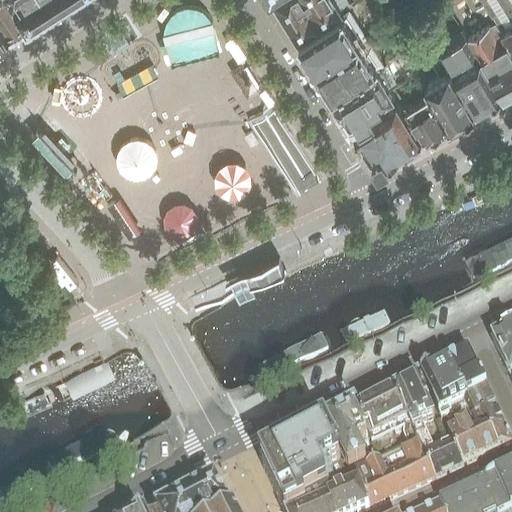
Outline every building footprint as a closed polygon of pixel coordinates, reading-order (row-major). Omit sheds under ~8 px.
[(0,0),(0,21),(9,34),(10,33),(8,29),(9,28),(12,32),(28,21),(25,18),(26,17),(14,0),(0,0)] [(29,21),(60,0),(14,0),(26,17),(29,21)] [(274,0),(299,38),(349,7),(344,0),(274,0)] [(511,0),(445,0),(503,92),(503,93),(511,88),(511,0)] [(299,39),(317,66),(360,39),(354,30),(360,26),(349,7),(299,38),(300,39),(299,39)] [(130,20),(99,40),(101,44),(110,58),(141,38),(130,20)] [(0,39),(9,34),(0,21),(0,39)] [(434,45),(449,68),(473,107),(473,106),(475,109),(476,109),(477,109),(477,108),(492,100),(501,95),(500,95),(501,94),(499,91),(461,28),(434,45)] [(337,90),(338,91),(385,63),(372,42),(364,47),(360,39),(317,66),(333,92),(334,91),(334,92),(337,90)] [(355,126),(356,126),(370,118),(366,110),(370,108),(394,94),(387,84),(395,79),(385,63),(338,91),(335,93),(335,94),(334,95),(344,110),(346,109),(349,115),(349,116),(355,126)] [(424,82),(430,93),(449,124),(464,115),(465,116),(475,110),(473,107),(449,68),(424,82)] [(404,108),(423,135),(425,138),(449,124),(430,93),(404,108)] [(362,137),(377,161),(379,165),(399,153),(399,152),(405,148),(406,149),(408,147),(409,150),(420,143),(419,141),(421,139),(420,137),(395,100),(394,94),(370,108),(366,110),(370,118),(356,126),(357,127),(356,128),(361,137),(362,137)] [(502,192),(450,214),(455,227),(507,205),(510,196),(502,192)] [(511,244),(463,267),(471,285),(511,266),(511,244)] [(455,271),(397,298),(405,316),(463,289),(455,271)] [(387,308),(340,329),(346,342),(393,320),(387,308)] [(326,329),(259,358),(266,375),(333,346),(326,329)] [(493,345),(504,366),(511,361),(511,332),(492,343),(493,345)] [(447,366),(458,389),(478,377),(468,355),(447,366)] [(464,406),(466,405),(458,389),(447,366),(431,375),(431,374),(421,379),(441,423),(466,412),(464,406)] [(95,375),(54,396),(62,412),(103,393),(95,375)] [(458,389),(466,405),(486,392),(478,377),(458,389)] [(408,425),(416,444),(422,457),(433,452),(423,426),(436,420),(418,382),(394,394),(408,425)] [(486,392),(466,405),(464,406),(466,412),(472,424),(476,423),(474,420),(495,410),(486,392)] [(416,444),(408,425),(394,394),(359,412),(375,445),(404,431),(403,439),(407,448),(416,444)] [(44,397),(0,416),(0,433),(50,411),(44,397)] [(483,437),(490,434),(503,427),(495,410),(474,420),(476,423),(483,437)] [(355,415),(325,430),(338,457),(347,474),(366,465),(361,454),(368,451),(363,440),(367,439),(355,415)] [(482,459),(499,451),(490,434),(483,437),(476,423),(472,424),(465,428),(482,459)] [(115,427),(47,464),(57,482),(125,445),(115,427)] [(511,444),(503,427),(490,434),(499,451),(511,445),(511,444)] [(449,444),(450,444),(462,469),(482,459),(465,428),(446,436),(449,444)] [(305,510),(301,511),(325,511),(321,503),(361,491),(371,483),(364,468),(348,477),(347,474),(338,457),(325,430),(259,464),(279,505),(276,506),(279,511),(297,511),(304,509),(305,510)] [(361,491),(369,511),(411,492),(435,482),(422,457),(416,444),(407,448),(400,452),(405,466),(387,475),(379,461),(364,468),(371,483),(361,491)] [(435,482),(462,469),(450,444),(449,444),(450,446),(433,452),(422,457),(435,482)] [(39,472),(0,492),(0,511),(47,488),(39,472)] [(511,511),(511,472),(439,506),(426,511),(511,511)] [(150,508),(151,510),(151,511),(222,511),(226,509),(209,478),(176,495),(150,508)] [(321,503),(325,511),(367,511),(369,511),(361,491),(321,503)]
